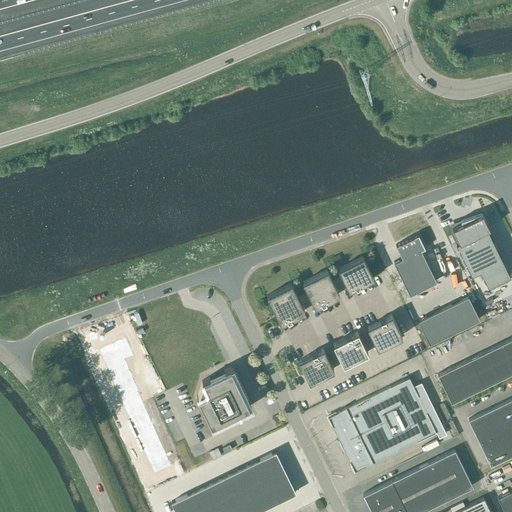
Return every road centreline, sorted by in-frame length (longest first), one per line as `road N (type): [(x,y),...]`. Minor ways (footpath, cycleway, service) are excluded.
road 1 (secondary): [(0,140),(129,98),(373,0)]
road 2 (unclassified): [(221,270),(496,174)]
road 3 (unclassified): [(337,511),(221,270)]
road 4 (unclassified): [(8,360),(45,330),(221,270)]
road 5 (tertiary): [(106,511),(55,414),(8,360)]
road 6 (unclassified): [(511,80),(452,90),(426,79),(385,0)]
road 7 (motorway): [(0,44),(163,0)]
